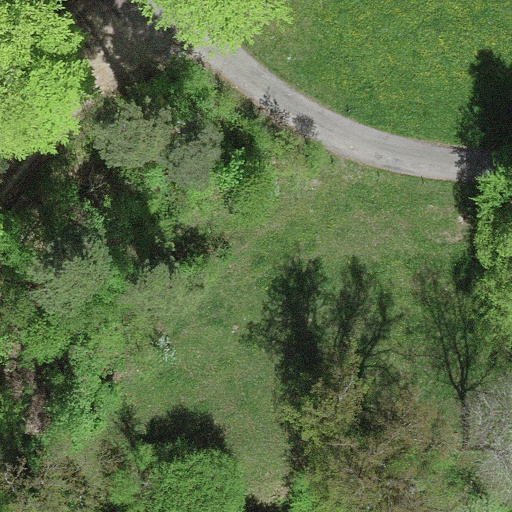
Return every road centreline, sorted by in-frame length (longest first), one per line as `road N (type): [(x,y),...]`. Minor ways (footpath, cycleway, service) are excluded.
road 1 (unclassified): [(511,173),(408,163),(340,142),(294,118),(158,0)]
road 2 (track): [(168,9),(75,93),(0,189)]
